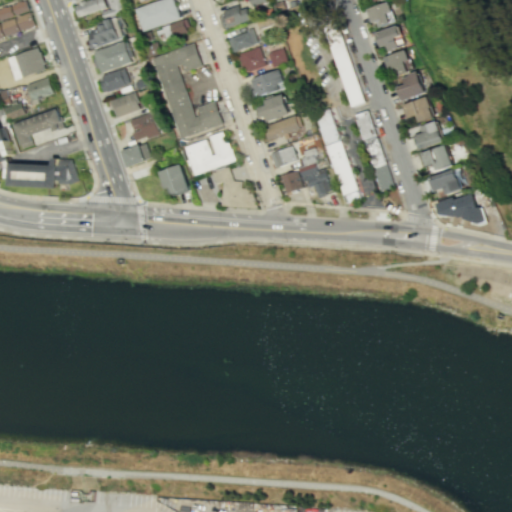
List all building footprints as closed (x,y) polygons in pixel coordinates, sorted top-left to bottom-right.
[(12,4),(15,15),(29,10),(26,0),(21,1),(21,0),(16,1),(16,3),(12,4)] [(104,0),(87,0),(85,1),(85,0),(79,2),(80,4),(74,6),(78,17),(107,7),(104,0)] [(124,0),(108,0),(111,8),(101,12),(104,19),(128,11),(124,0)] [(174,0),(158,0),(136,8),(145,31),(182,18),(174,0)] [(397,21),(390,1),(368,10),(373,23),(376,22),(378,28),(397,21)] [(239,4),(224,10),(226,15),(222,17),(226,28),(251,18),(247,6),(241,8),(239,4)] [(0,8),(0,20),(14,15),(10,5),(6,7),(5,5),(0,7),(1,8),(0,8)] [(30,11),(16,17),(20,30),(35,25),(30,11)] [(15,17),(0,22),(5,35),(20,30),(15,17)] [(113,17),(99,22),(101,28),(95,30),(89,32),(92,40),(89,41),(92,48),(120,38),(113,17)] [(186,17),(161,26),(162,28),(155,31),(156,35),(163,32),(166,39),(187,31),(187,30),(190,28),(186,17)] [(335,18),(321,22),(351,106),(365,101),(335,18)] [(377,32),(382,47),(387,46),(389,52),(401,48),(397,38),(403,36),(399,25),(377,32)] [(252,27),(247,29),(248,31),(228,38),(233,51),(258,42),(252,27)] [(127,39),(94,51),(96,57),(93,58),(96,67),(99,66),(101,72),(132,61),(130,57),(133,56),(127,39)] [(157,40),(144,44),(148,56),(160,52),(157,40)] [(194,42),(151,57),(181,138),(223,123),(215,100),(197,106),(200,114),(196,116),(177,65),(182,63),(185,71),(203,65),(194,42)] [(38,47),(8,57),(16,79),(46,68),(44,64),(46,63),(42,51),(40,52),(38,47)] [(258,47),(238,54),(242,65),(244,65),(246,71),(265,65),(258,47)] [(268,53),(272,66),(287,60),(283,47),(268,53)] [(410,71),(406,62),(412,60),(408,49),(386,57),(393,77),(410,71)] [(124,67),(102,75),(103,80),(100,81),(103,91),(107,90),(107,91),(130,83),(124,67)] [(279,69),(250,79),(255,93),(259,91),(260,95),(268,92),(268,93),(285,88),(279,69)] [(427,93),(419,71),(410,74),(410,75),(404,78),(407,85),(397,88),(402,102),(427,93)] [(152,75),(154,82),(136,87),(134,81),(152,75)] [(49,76),(27,84),(30,92),(24,94),(27,102),(54,92),(49,76)] [(135,90),(109,100),(116,117),(140,108),(138,102),(139,101),(135,90)] [(283,92),(274,96),(273,94),(266,96),(266,98),(265,99),(267,104),(257,108),(260,118),(265,116),(267,122),(291,113),(283,92)] [(436,117),(429,97),(404,106),(409,120),(418,117),(420,123),(436,117)] [(21,101),(17,102),(16,99),(10,101),(11,104),(4,107),(9,119),(25,112),(21,101)] [(361,198),(327,101),(312,107),(346,204),(361,198)] [(57,108),(64,127),(53,131),(52,127),(30,135),(33,144),(22,147),(14,123),(57,108)] [(155,109),(130,119),(134,129),(139,127),(139,129),(132,132),(135,140),(147,135),(148,137),(160,133),(155,120),(159,118),(155,109)] [(367,110),(355,114),(381,191),(394,187),(367,110)] [(295,114),(262,126),(267,139),(284,133),(285,137),(288,136),(287,132),(299,128),(299,126),(302,125),(298,114),(296,115),(295,114)] [(445,141),(437,121),(421,127),(423,133),(414,136),(419,150),(445,141)] [(0,123),(0,163),(6,161),(7,166),(7,177),(10,177),(9,185),(47,187),(56,188),(56,190),(68,190),(68,184),(79,180),(72,159),(53,158),(53,164),(12,162),(9,156),(13,154),(7,139),(6,139),(0,123)] [(222,132),(210,136),(216,154),(212,155),(206,138),(184,146),(194,175),(237,160),(232,147),(230,147),(228,140),(225,141),(222,132)] [(139,143),(121,150),(127,167),(147,160),(146,159),(151,157),(146,142),(140,144),(139,143)] [(291,145),(270,152),(275,167),(297,159),(291,145)] [(452,165),(446,145),(422,153),(427,166),(434,163),(437,170),(452,165)] [(314,146),(303,150),(305,156),(301,157),(304,165),(314,161),(316,160),(314,154),(316,153),(314,146)] [(314,161),(304,165),(298,167),(303,181),(306,180),(309,187),(314,184),(319,196),(326,194),(325,192),(332,189),(324,167),(317,170),(314,161)] [(181,163),(159,171),(165,188),(167,187),(169,193),(177,194),(189,190),(188,188),(189,187),(181,163)] [(228,165),(210,172),(214,183),(222,180),(223,183),(221,205),(258,208),(253,192),(249,192),(249,188),(242,187),(242,180),(234,180),(228,165)] [(462,189),(454,168),(429,177),(437,198),(462,189)] [(297,169),(281,175),(287,192),(303,186),(297,169)] [(440,215),(480,224),(487,222),(481,206),(478,207),(473,194),(456,200),(455,197),(436,204),(440,215)]
